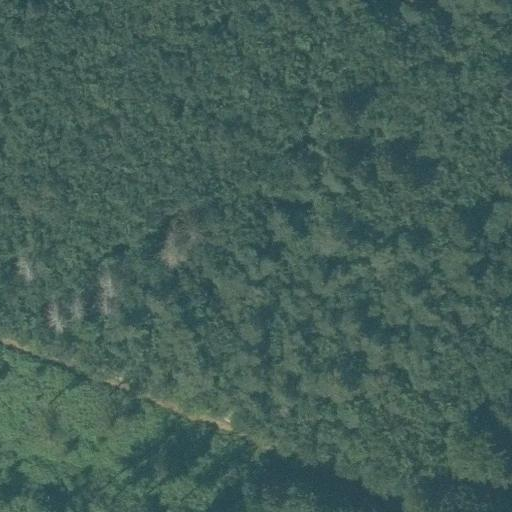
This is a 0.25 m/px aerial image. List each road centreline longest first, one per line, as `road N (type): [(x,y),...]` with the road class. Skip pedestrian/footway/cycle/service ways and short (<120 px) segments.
road 1 (track): [(413,489),(0,323)]
road 2 (track): [(413,489),(511,243)]
